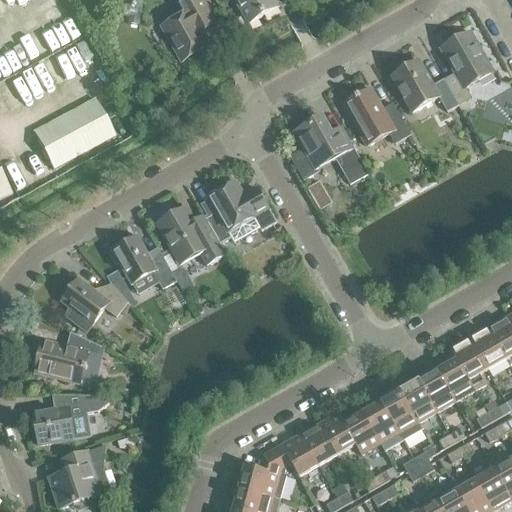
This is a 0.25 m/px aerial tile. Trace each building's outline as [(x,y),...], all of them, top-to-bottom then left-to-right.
[(202,0),(173,0),(183,17),(162,29),(181,64),(211,47),(205,37),(209,34),(205,27),(215,22),(202,0)] [(234,0),(249,25),(279,8),(273,0),(234,0)] [(457,74),(444,82),(459,108),(472,100),(466,90),(493,74),(471,34),(441,51),(450,67),(452,66),(457,74)] [(447,114),(459,108),(444,82),(433,88),(420,63),(392,79),(412,115),(439,100),(447,114)] [(395,146),(411,137),(393,106),(383,112),(371,91),(359,98),(358,97),(355,99),(355,100),(343,107),(367,149),(389,136),(395,146)] [(53,170),(114,137),(95,102),(34,134),(53,170)] [(368,175),(348,140),(338,146),(322,119),(294,134),(304,151),(293,157),(290,162),(303,184),(312,178),(314,169),(334,158),(350,186),(368,175)] [(259,231),(261,234),(276,225),(256,191),(243,199),(234,184),(207,200),(209,202),(201,207),(207,218),(205,219),(208,225),(221,247),(232,241),(234,245),(259,231)] [(226,257),(221,247),(208,225),(198,231),(187,213),(175,219),(173,216),(160,223),(163,227),(159,228),(180,264),(198,253),(207,268),(226,257)] [(331,225),(341,228),(343,220),(333,217),(331,225)] [(161,256),(151,262),(138,239),(113,253),(132,287),(133,286),(139,297),(159,285),(163,292),(164,291),(167,298),(179,291),(175,285),(177,284),(161,256)] [(105,310),(117,320),(128,305),(111,286),(99,296),(79,281),(62,304),(72,312),(68,321),(86,334),(105,310)] [(511,358),(511,326),(508,319),(489,330),(506,361),(511,358)] [(489,330),(470,341),(488,372),(506,361),(489,330)] [(43,344),(35,375),(82,386),(95,389),(104,351),(70,335),(67,350),(43,344)] [(456,362),(457,362),(469,383),(469,382),(475,393),(486,387),(480,376),(488,372),(470,341),(450,352),(456,362)] [(457,362),(456,362),(438,373),(456,404),(475,393),(469,382),(469,383),(457,362)] [(438,373),(419,384),(437,415),(456,404),(438,373)] [(437,415),(419,384),(401,394),(418,425),(437,415)] [(382,405),(400,436),(402,440),(405,439),(409,439),(416,435),(418,431),(421,429),(418,425),(401,394),(382,405)] [(81,398),(52,398),(54,411),(34,415),(39,447),(74,442),(91,439),(87,416),(98,414),(109,406),(107,399),(81,398)] [(382,405),(363,416),(381,447),(400,436),(382,405)] [(492,424),(503,418),(498,409),(487,415),(492,424)] [(355,447),(356,447),(344,426),(345,426),(337,412),(334,414),(328,417),(330,420),(330,421),(320,426),(337,458),(355,447)] [(481,430),(492,424),(487,415),(476,422),(481,430)] [(363,416),(345,426),(344,426),(356,447),(355,447),(361,458),(381,447),(363,416)] [(495,430),(500,438),(511,432),(511,431),(511,419),(506,423),(495,430)] [(320,426),(301,437),(319,468),(337,458),(320,426)] [(455,445),(466,439),(461,430),(450,437),(455,445)] [(489,445),(500,438),(495,430),(484,436),(489,445)] [(299,479),(319,468),(301,437),(281,448),(283,452),(291,465),(299,479)] [(444,452),(455,445),(450,437),(439,443),(444,452)] [(463,460),(474,453),(469,445),(458,451),(463,460)] [(105,448),(61,463),(65,476),(50,480),(59,511),(111,494),(103,471),(105,448)] [(452,466),(463,460),(458,451),(447,457),(452,466)] [(245,468),(239,490),(280,502),(287,478),(284,478),(287,467),(291,465),(283,452),(266,461),(264,460),(260,473),(245,468)] [(419,469),(430,463),(425,455),(414,461),(419,469)] [(408,476),(419,469),(414,461),(403,467),(408,476)] [(490,465),(494,472),(495,472),(511,502),(511,461),(505,466),(496,461),(490,465)] [(424,478),(435,472),(430,463),(419,469),(424,478)] [(413,484),(424,478),(419,469),(408,476),(413,484)] [(511,502),(495,472),(494,472),(476,482),(492,511),(496,511),(511,503),(511,502)] [(380,488),(391,482),(386,473),(374,479),(380,488)] [(369,495),(380,488),(374,479),(364,486),(369,495)] [(492,511),(476,482),(457,493),(467,511),(492,511)] [(467,511),(457,493),(453,486),(434,497),(442,511),(467,511)] [(388,502),(399,496),(394,487),(382,494),(388,502)] [(233,511),(236,511),(277,511),(280,502),(239,490),(233,511)] [(342,510),(353,504),(348,494),(337,501),(342,510)] [(377,508),(388,502),(382,494),(372,500),(377,508)] [(415,507),(417,511),(442,511),(434,497),(415,507)] [(329,511),(339,511),(342,510),(337,501),(326,507),(329,511)]
